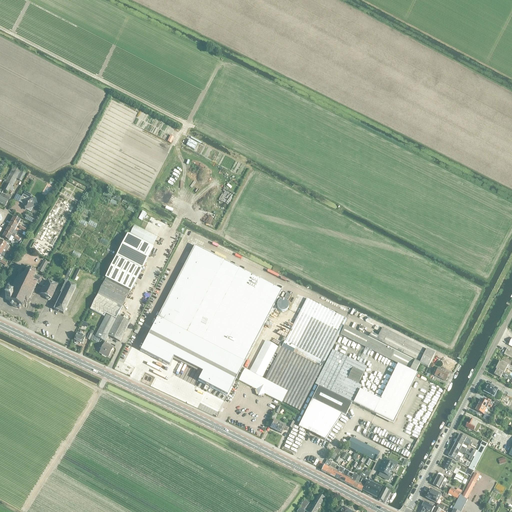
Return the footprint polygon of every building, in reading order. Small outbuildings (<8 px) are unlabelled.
[(194,149),(197,143),(189,139),(186,144),(194,149)] [(12,187),(21,171),(13,167),(5,183),(6,184),(3,190),(8,193),(9,190),(12,192),(15,188),(12,187)] [(21,182),(26,173),(21,171),(17,179),(21,182)] [(0,195),(0,203),(5,207),(8,202),(10,198),(1,194),(0,195)] [(23,195),(19,202),(24,204),(25,206),(24,207),(25,210),(26,210),(30,212),(33,208),(34,207),(33,206),(37,205),(35,198),(31,199),(30,199),(23,195)] [(142,210),(131,232),(154,244),(165,222),(142,210)] [(14,217),(11,222),(18,226),(19,223),(21,224),(22,222),(14,217)] [(8,227),(17,232),(18,230),(16,229),(18,226),(11,222),(8,227)] [(8,227),(5,232),(12,236),(13,233),(15,234),(17,232),(8,227)] [(9,241),(12,236),(5,232),(2,237),(9,241)] [(129,235),(90,310),(105,317),(95,337),(93,336),(91,339),(94,341),(96,337),(105,342),(108,336),(110,337),(120,342),(130,322),(117,316),(152,247),(129,235)] [(195,246),(156,320),(140,351),(169,366),(174,358),(202,373),(198,381),(227,396),(236,379),(239,381),(256,390),(258,397),(265,394),(282,403),(282,402),(299,411),(321,368),(324,362),(347,320),(307,299),(281,347),(265,380),(250,372),(242,368),(282,291),(195,246)] [(11,291),(9,290),(8,293),(7,293),(4,299),(10,302),(9,303),(10,305),(11,305),(12,306),(13,307),(14,308),(15,308),(16,309),(17,309),(18,308),(19,309),(21,309),(22,307),(23,307),(24,307),(24,306),(26,307),(26,306),(28,307),(29,305),(27,304),(27,303),(29,304),(30,303),(31,302),(30,300),(32,295),(32,294),(33,295),(33,294),(32,294),(33,293),(34,293),(35,291),(34,290),(35,289),(35,288),(37,284),(43,287),(45,283),(42,281),(43,278),(40,277),(42,273),(48,263),(43,260),(39,268),(38,268),(36,272),(35,271),(36,271),(35,270),(30,268),(29,268),(30,267),(29,267),(30,266),(28,265),(28,266),(25,265),(23,268),(22,267),(20,268),(16,275),(18,276),(16,279),(16,280),(15,281),(13,283),(14,284),(14,285),(13,285),(14,286),(11,291)] [(67,281),(70,275),(74,266),(71,265),(60,288),(62,289),(73,294),(76,287),(69,284),(70,283),(67,281)] [(46,281),(45,283),(43,287),(39,295),(45,298),(46,300),(48,301),(51,300),(58,286),(57,285),(57,284),(52,281),(51,283),(48,281),(47,282),(46,281)] [(73,294),(62,289),(60,294),(61,294),(54,310),(63,314),(73,294)] [(290,304),(282,298),(276,306),(283,312),(290,304)] [(344,326),(340,335),(415,373),(420,364),(428,368),(435,354),(382,328),(378,337),(370,333),(368,338),(344,326)] [(82,332),(79,331),(77,334),(77,333),(74,341),(75,341),(74,342),(78,344),(78,342),(82,344),(85,337),(81,335),(82,332)] [(278,347),(265,341),(250,372),(262,378),(278,347)] [(114,347),(113,347),(105,342),(99,353),(108,358),(114,347)] [(361,386),(358,384),(366,367),(332,350),(315,384),(318,386),(312,400),(345,417),(352,403),(353,403),(359,390),(361,386)] [(496,370),(497,370),(504,374),(507,368),(511,371),(511,366),(508,365),(501,361),(496,370)] [(380,400),(359,390),(353,403),(393,423),(417,374),(397,364),(380,400)] [(445,381),(449,374),(438,368),(434,376),(445,381)] [(504,374),(497,370),(495,375),(500,378),(502,375),(504,376),(504,378),(506,379),(507,378),(509,376),(504,374)] [(504,389),(492,383),(491,386),(488,385),(487,388),(486,388),(484,391),(485,391),(485,392),(491,396),(494,398),(496,394),(498,390),(502,392),(504,389)] [(479,405),(478,405),(486,409),(488,406),(491,408),(493,403),(486,399),(485,402),(481,400),(480,402),(479,402),(478,404),(479,405)] [(342,415),(312,400),(298,427),(325,440),(342,415)] [(486,409),(478,405),(476,410),(483,415),(483,414),(485,415),(487,413),(485,412),(486,409)] [(270,428),(276,431),(280,423),(281,420),(281,421),(283,417),(280,416),(278,419),(277,422),(274,420),(270,428)] [(478,423),(471,420),(468,425),(467,426),(467,427),(467,428),(474,432),(477,433),(479,429),(476,428),(477,427),(480,428),(481,425),(478,424),(478,423)] [(280,423),(276,431),(281,434),(284,429),(286,430),(288,427),(285,426),(286,426),(280,423)] [(458,439),(469,445),(471,446),(472,443),(469,441),(469,442),(465,440),(466,438),(460,435),(458,439)] [(346,446),(372,460),(375,461),(380,452),(351,437),(346,446)] [(455,443),(462,447),(463,445),(468,448),(469,445),(458,439),(455,443)] [(486,444),(482,442),(480,446),(474,459),(469,468),(473,470),(486,444)] [(464,454),(466,451),(461,448),(462,447),(455,443),(453,448),(464,454)] [(336,448),(333,452),(330,457),(334,460),(337,454),(338,455),(340,451),(336,448)] [(459,462),(461,457),(457,455),(451,452),(448,456),(455,460),(459,462)] [(383,463),(382,466),(391,471),(392,468),(394,469),(397,464),(388,459),(386,462),(384,461),(383,463)] [(326,461),(321,471),(325,474),(331,464),(329,463),(330,461),(327,460),(326,461)] [(457,468),(458,465),(449,460),(445,469),(454,473),(456,469),(456,468),(455,468),(456,467),(457,468)] [(325,474),(330,476),(335,466),(331,464),(325,474)] [(330,476),(334,478),(339,468),(335,466),(330,476)] [(381,472),(379,476),(388,481),(391,475),(389,474),(391,471),(382,466),(380,469),(379,471),(381,472)] [(338,481),(339,480),(344,470),(339,468),(334,478),(338,481)] [(344,483),(349,473),(344,471),(344,470),(339,480),(344,483)] [(349,473),(344,483),(348,485),(353,475),(349,473)] [(461,511),(468,500),(467,499),(480,475),(475,473),(463,496),(461,495),(460,496),(453,510),(454,510),(452,511),(461,511)] [(353,474),(353,475),(348,485),(352,487),(358,477),(353,474)] [(454,480),(461,484),(464,478),(456,475),(454,480)] [(445,487),(446,484),(447,483),(444,482),(445,479),(438,476),(433,485),(440,489),(442,486),(445,487)] [(358,477),(352,487),(356,490),(360,483),(358,482),(361,478),(360,478),(358,477)] [(361,492),(364,485),(362,484),(363,481),(364,481),(366,478),(363,477),(360,483),(356,490),(361,492)] [(363,490),(367,493),(372,483),(368,481),(363,490)] [(372,483),(367,493),(376,497),(381,487),(372,483)] [(383,488),(378,499),(382,502),(388,491),(389,492),(390,490),(385,487),(384,489),(383,488)] [(460,493),(456,491),(451,488),(448,494),(457,499),(460,493)] [(431,490),(429,494),(439,499),(442,495),(431,490)] [(307,511),(316,511),(325,498),(318,494),(307,511)] [(439,499),(429,494),(427,498),(437,504),(439,499)] [(304,500),(299,508),(301,509),(304,510),(309,503),(304,500)] [(427,511),(428,511),(432,511),(435,507),(425,502),(419,511),(427,511)]
